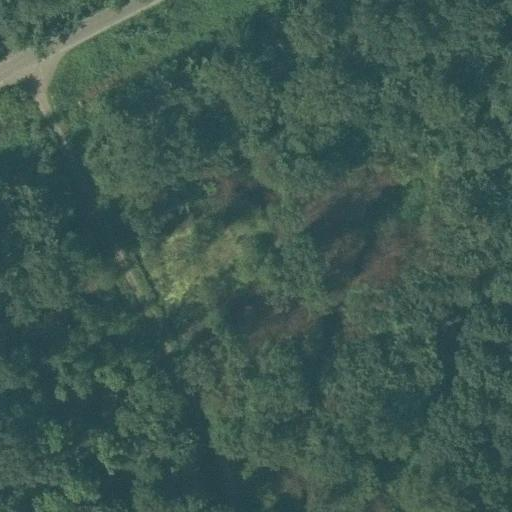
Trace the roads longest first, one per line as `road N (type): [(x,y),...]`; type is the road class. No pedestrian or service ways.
road 1 (track): [(306,511),(239,463),(0,18)]
road 2 (unclassified): [(141,0),(0,73)]
